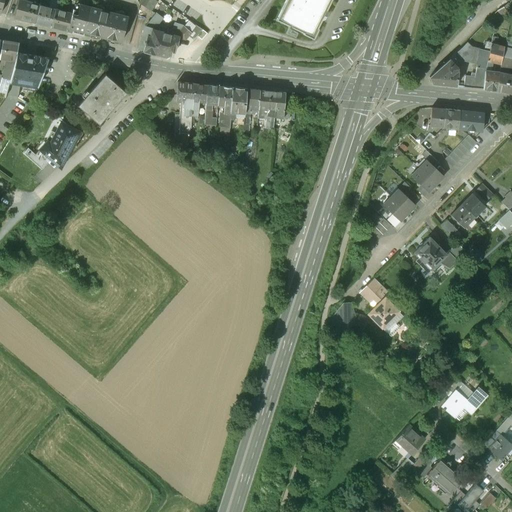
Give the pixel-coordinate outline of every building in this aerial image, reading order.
[(41,4),(22,0),(18,0),(14,17),(35,23),(40,5),(41,4)] [(286,0),(276,20),(303,33),(303,34),(313,39),(319,29),(318,28),(322,20),(324,19),(327,12),(327,10),(331,0),(286,0)] [(78,10),(73,9),(72,13),(72,14),(67,31),(83,35),(90,10),(90,7),(79,4),(78,10)] [(57,9),(40,5),(35,23),(51,27),(57,9)] [(511,14),(503,7),(497,10),(497,11),(510,23),(511,14)] [(122,16),(96,8),(95,12),(90,10),(84,32),(105,38),(105,37),(122,41),(127,20),(122,19),(122,16)] [(72,13),(57,9),(51,27),(67,31),(72,14),(72,13)] [(166,33),(154,29),(163,17),(157,13),(145,27),(139,50),(167,58),(170,56),(172,51),(175,52),(179,37),(166,33)] [(203,30),(196,25),(191,32),(188,36),(194,40),(197,36),(203,30)] [(184,26),(179,32),(168,29),(166,33),(179,37),(185,39),(188,36),(191,32),(184,26)] [(203,30),(197,36),(201,40),(207,33),(203,30)] [(497,38),(492,37),(488,58),(487,59),(493,61),(501,63),(502,59),(504,48),(495,45),(497,38)] [(7,61),(0,85),(8,87),(10,82),(15,60),(17,53),(18,43),(2,40),(0,54),(0,57),(10,59),(10,61),(7,61)] [(480,49),(467,42),(462,47),(454,54),(459,59),(458,60),(478,64),(480,56),(488,58),(489,51),(480,49)] [(511,49),(504,48),(502,59),(500,68),(499,72),(511,75),(511,73),(511,49)] [(15,60),(10,82),(38,87),(48,58),(17,53),(15,60)] [(454,54),(429,77),(432,84),(456,86),(458,71),(454,68),(456,66),(454,64),(458,60),(459,59),(454,54)] [(478,64),(475,77),(465,76),(464,87),(483,89),(485,71),(487,59),(488,58),(480,56),(478,64)] [(493,61),(487,59),(485,71),(483,89),(497,90),(499,72),(500,68),(497,68),(497,72),(491,71),(493,61)] [(511,74),(511,75),(499,72),(497,90),(511,93),(511,74)] [(105,75),(78,105),(99,124),(105,117),(103,115),(109,109),(111,111),(115,106),(113,104),(119,98),(121,100),(126,93),(105,75)] [(194,84),(177,82),(176,100),(184,100),(184,108),(192,109),(194,84)] [(207,85),(194,84),(192,109),(198,110),(199,102),(206,102),(207,85)] [(219,86),(207,85),(206,102),(206,103),(211,104),(218,104),(219,86)] [(232,87),(219,86),(218,104),(225,105),(231,106),(232,87)] [(246,89),(232,87),(231,106),(231,112),(242,113),(245,113),(246,108),(246,89)] [(260,90),(246,89),(246,108),(259,109),(260,90)] [(276,92),(260,90),(259,109),(268,110),(267,115),(274,116),(276,92)] [(285,93),(276,92),(274,116),(283,118),(285,93)] [(211,104),(206,103),(205,113),(205,119),(204,123),(216,125),(217,118),(211,118),(212,109),(211,108),(211,104)] [(224,114),(221,115),(220,127),(230,128),(231,112),(231,106),(225,105),(224,107),(224,114)] [(445,109),(431,108),(429,125),(443,127),(445,109)] [(460,111),(445,109),(443,127),(447,127),(453,128),(458,128),(460,111)] [(460,111),(458,128),(481,131),(483,113),(460,111)] [(242,113),(241,119),(237,118),(237,122),(233,121),(232,124),(244,125),(245,113),(242,113)] [(429,133),(422,129),(426,125),(422,121),(414,129),(419,133),(425,138),(429,133)] [(79,132),(61,122),(50,143),(48,141),(40,149),(50,159),(59,166),(65,160),(79,132)] [(429,133),(425,138),(429,140),(428,142),(430,144),(432,142),(436,138),(429,133)] [(469,135),(445,159),(453,167),(476,143),(469,135)] [(40,149),(35,154),(28,148),(23,153),(41,169),(50,159),(40,149)] [(439,163),(426,151),(421,155),(426,159),(435,168),(439,163)] [(435,168),(426,159),(418,167),(436,184),(443,176),(435,168)] [(436,184),(418,167),(411,175),(421,185),(428,192),(436,184)] [(404,182),(398,189),(406,197),(411,192),(409,190),(411,188),(404,182)] [(482,183),(474,191),(485,202),(493,194),(482,183)] [(428,192),(421,185),(417,190),(424,196),(428,192)] [(406,197),(398,189),(390,197),(408,213),(415,206),(406,197)] [(511,192),(510,191),(504,196),(505,197),(501,202),(509,209),(511,206),(511,192)] [(472,193),(461,204),(474,217),(485,206),(472,193)] [(408,213),(390,197),(383,205),(393,214),(400,221),(408,213)] [(461,204),(451,215),(464,228),(474,217),(461,204)] [(393,214),(387,220),(394,227),(400,221),(393,214)] [(457,230),(446,220),(440,226),(451,236),(457,230)] [(429,237),(424,242),(422,241),(420,242),(419,243),(418,245),(419,246),(414,252),(419,257),(417,259),(423,265),(425,263),(431,270),(447,254),(429,237)] [(396,300),(374,278),(359,293),(369,303),(373,300),(377,304),(368,314),(385,331),(402,314),(392,304),(396,300)] [(342,303),(328,321),(343,334),(352,324),(351,324),(354,313),(350,311),(349,302),(342,303)] [(366,316),(354,312),(354,313),(351,324),(352,324),(363,327),(366,316)] [(467,399),(455,389),(441,406),(443,407),(442,408),(444,409),(444,408),(453,416),(454,416),(459,420),(467,410),(469,413),(486,394),(478,387),(467,399)] [(506,419),(498,428),(503,433),(511,423),(506,419)] [(407,424),(391,443),(397,448),(401,444),(412,453),(424,439),(407,424)] [(500,435),(489,447),(501,458),(507,452),(505,450),(510,444),(500,435)] [(413,463),(410,466),(423,478),(426,475),(432,468),(419,456),(413,463)] [(406,458),(395,470),(402,476),(410,466),(413,463),(406,458)] [(447,461),(445,463),(440,458),(432,468),(426,475),(449,495),(463,478),(449,466),(451,465),(451,464),(451,463),(450,462),(449,461),(448,461),(447,461)] [(483,490),(475,483),(465,494),(457,504),(464,511),(474,499),(483,490)] [(457,504),(465,494),(460,490),(451,501),(456,505),(457,504)] [(490,491),(482,502),(489,507),(497,495),(490,491)] [(474,499),(464,511),(463,511),(464,511),(471,511),(479,504),(474,499)]
